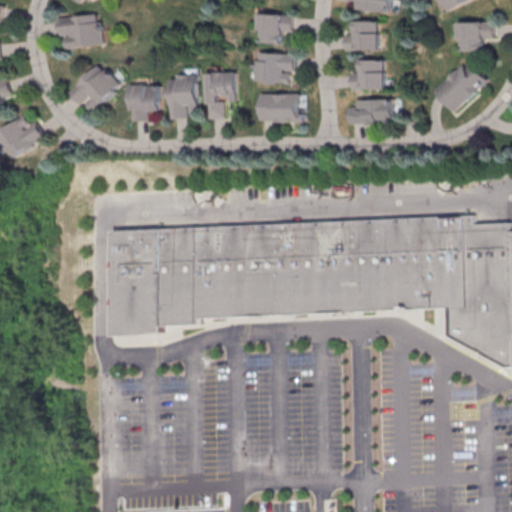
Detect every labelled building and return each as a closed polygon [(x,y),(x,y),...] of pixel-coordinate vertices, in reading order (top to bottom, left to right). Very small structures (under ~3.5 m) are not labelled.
[(394,0),(394,11),(354,8),(354,0),(394,0)] [(468,0),(447,10),(442,0),(468,0)] [(253,12),(289,15),(288,31),(279,30),(279,43),(253,41),(254,28),(252,28),(253,12)] [(52,16),(53,35),(58,35),(59,47),(97,45),(96,21),(91,21),(91,14),(52,16)] [(354,20),(379,20),(379,48),(344,49),(344,33),(354,33),(354,20)] [(459,21),(495,21),(495,38),(486,38),(486,50),(459,50),(459,21)] [(253,51),(293,53),(292,70),(278,69),(278,72),(285,72),(285,81),(248,79),(249,59),(252,59),(253,51)] [(359,59),(383,59),(383,87),(350,87),(350,71),(359,71),(359,59)] [(435,88),(462,63),(467,68),(474,62),(488,78),(454,109),(435,88)] [(114,82),(87,110),(79,103),(85,96),(83,94),(74,104),(62,93),(90,63),(97,70),(99,68),(114,82)] [(199,73),(228,71),(229,91),(211,92),(211,101),(217,100),(218,116),(201,117),(199,73)] [(161,78),(170,78),(170,73),(189,72),(191,110),(182,111),(182,104),(180,104),(180,116),(163,116),(161,78)] [(124,83),(139,82),(139,85),(152,85),(153,109),(140,109),(140,119),(125,119),(124,83)] [(254,92),(294,93),(294,110),(300,110),(300,121),(287,121),(287,118),(254,118),(254,92)] [(353,98),(391,97),(392,120),(344,122),(344,106),(353,106),(353,98)] [(0,126),(18,114),(25,123),(19,127),(20,129),(31,122),(39,134),(0,160),(0,126)] [(511,366),(452,335),(451,308),(198,319),(198,324),(159,326),(160,332),(111,335),(105,233),(476,216),(476,225),(511,224),(511,366)]
